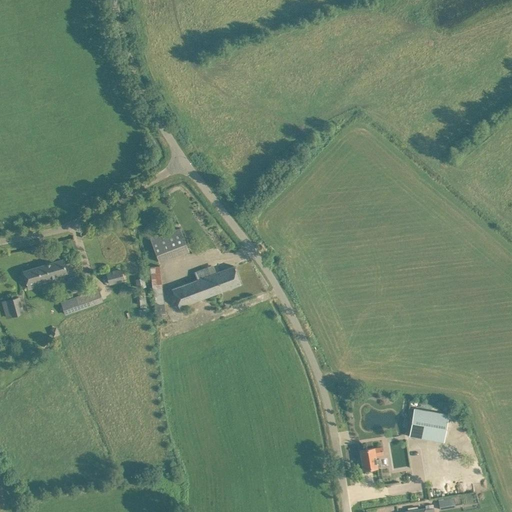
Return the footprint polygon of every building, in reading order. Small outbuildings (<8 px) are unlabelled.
[(150,239),(159,262),(189,251),(180,228),(171,231),(169,226),(159,229),(161,235),(150,239)] [(23,271),(28,288),(58,280),(57,275),(66,272),(62,260),(23,271)] [(165,312),(160,265),(150,266),(155,313),(165,312)] [(194,273),(197,279),(171,289),(179,307),(241,284),(234,266),(209,275),(206,268),(194,273)] [(107,273),(109,284),(123,280),(120,270),(107,273)] [(61,302),(65,315),(103,302),(98,289),(61,302)] [(137,304),(146,303),(144,291),(136,292),(137,304)] [(3,302),(7,317),(22,313),(18,297),(3,302)] [(409,436),(443,442),(448,415),(414,408),(409,436)] [(376,459),(375,456),(383,454),(382,447),(374,448),(360,450),(363,470),(377,467),(381,466),(379,459),(376,459)]
